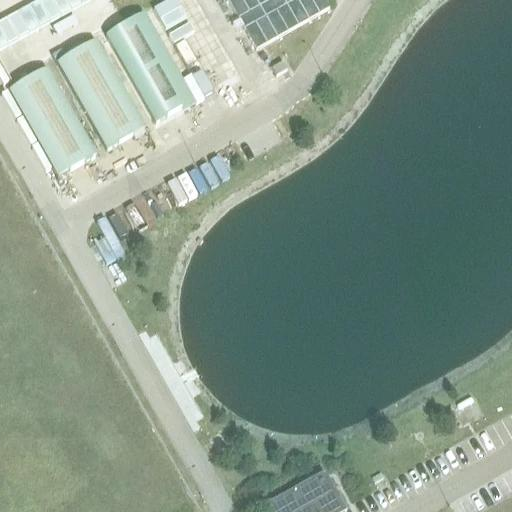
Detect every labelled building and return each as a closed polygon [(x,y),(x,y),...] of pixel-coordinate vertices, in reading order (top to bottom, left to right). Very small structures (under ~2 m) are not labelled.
[(178,0),(154,12),(197,99),(236,80),(196,0),(178,0)] [(255,53),(328,11),(322,0),(226,0),(226,1),(235,17),(242,29),(255,53)] [(188,105),(142,24),(110,42),(157,123),(188,105)] [(106,153),(144,131),(95,44),(56,66),(106,153)] [(275,79),(286,72),(282,65),(271,71),(275,79)] [(57,181),(95,159),(46,72),(8,94),(57,181)] [(211,182),(230,172),(219,151),(200,160),(211,182)] [(105,231),(92,235),(99,257),(112,253),(105,231)] [(258,511),(343,511),(322,474),(258,511)]
